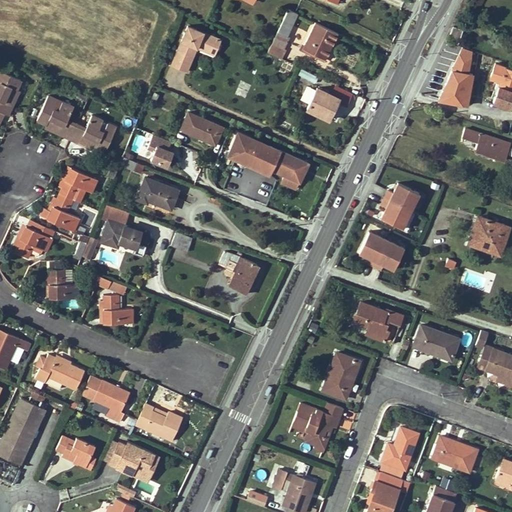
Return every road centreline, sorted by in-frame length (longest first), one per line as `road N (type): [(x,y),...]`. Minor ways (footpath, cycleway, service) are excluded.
road 1 (secondary): [(200,511),(436,0)]
road 2 (residential): [(334,511),(380,383),(511,433)]
road 3 (residential): [(0,292),(141,365),(195,375)]
